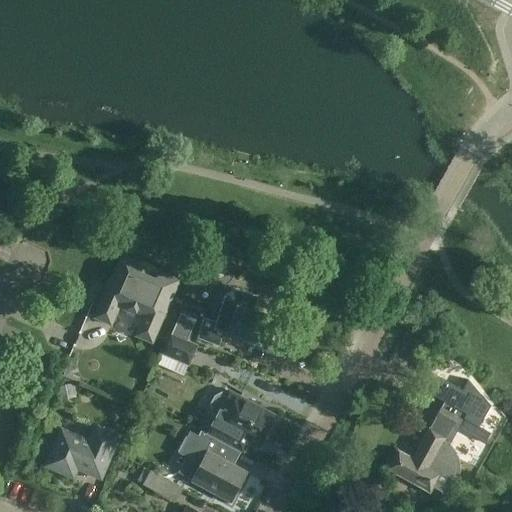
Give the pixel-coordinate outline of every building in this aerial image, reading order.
[(177,284),(120,259),(94,318),(111,325),(122,300),(146,311),(135,336),(152,343),(177,284)] [(256,296),(239,290),(236,290),(234,290),(232,290),(229,291),(227,292),(225,293),(224,295),(222,297),(221,299),(215,321),(203,318),(196,340),(218,346),(222,333),(267,346),(275,318),(251,311),(256,296)] [(195,320),(179,313),(162,353),(187,364),(195,346),(186,342),(195,320)] [(438,377),(429,394),(466,414),(463,419),(464,420),(459,429),(485,443),(491,434),(478,427),(490,406),(468,380),(462,391),(438,377)] [(213,417),(205,433),(242,452),(248,442),(256,447),(273,415),(228,391),(227,391),(222,392),(214,396),(210,404),(210,412),(213,417)] [(458,416),(442,407),(429,429),(429,428),(412,458),(398,450),(387,469),(429,493),(439,475),(450,481),(452,477),(453,473),(454,469),(454,464),(453,460),(451,456),(449,453),(446,450),(442,447),(441,447),(458,416)] [(119,436),(94,426),(88,441),(61,429),(45,466),(73,478),(78,465),(88,469),(86,473),(101,479),(119,436)] [(198,436),(189,431),(177,453),(200,465),(192,481),(230,502),(246,473),(233,466),(240,452),(200,431),(198,436)] [(150,471),(143,484),(175,501),(182,489),(150,471)]
